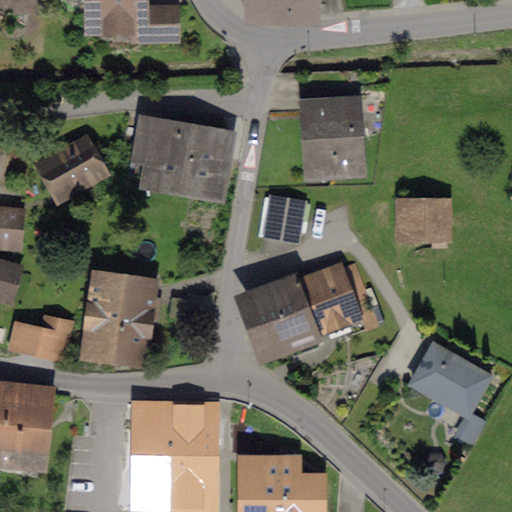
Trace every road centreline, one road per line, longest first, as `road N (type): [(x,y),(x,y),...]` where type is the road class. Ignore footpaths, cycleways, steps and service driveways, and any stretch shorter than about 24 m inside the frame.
road 1 (residential): [(258,101),(215,376)]
road 2 (residential): [(258,101),(0,112)]
road 3 (residential): [(263,40),(511,15)]
road 4 (tertiary): [(215,376),(281,396),(404,511)]
road 5 (tertiary): [(0,371),(104,386),(215,376)]
